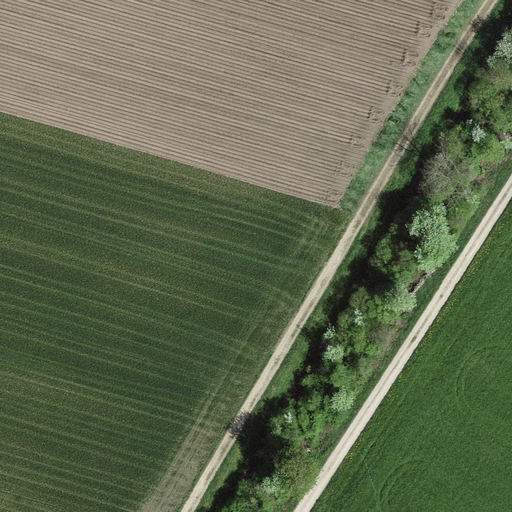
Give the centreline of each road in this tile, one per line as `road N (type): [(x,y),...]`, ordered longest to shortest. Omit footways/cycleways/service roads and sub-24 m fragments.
road 1 (track): [(193,511),(463,43),(496,0)]
road 2 (track): [(511,179),(295,511)]
